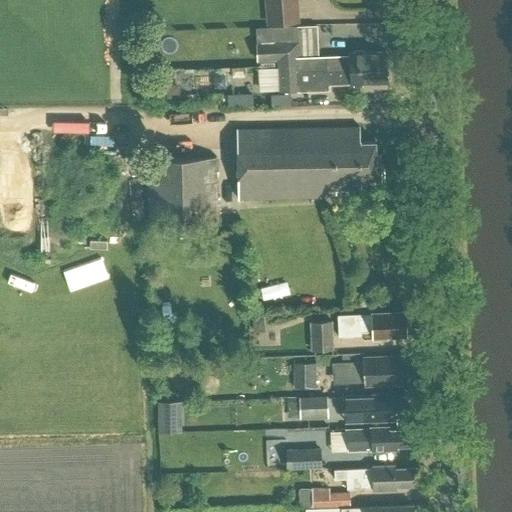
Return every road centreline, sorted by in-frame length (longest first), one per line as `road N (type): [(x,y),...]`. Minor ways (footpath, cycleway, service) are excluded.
road 1 (unclassified): [(449,511),(430,0)]
road 2 (track): [(434,119),(0,117)]
